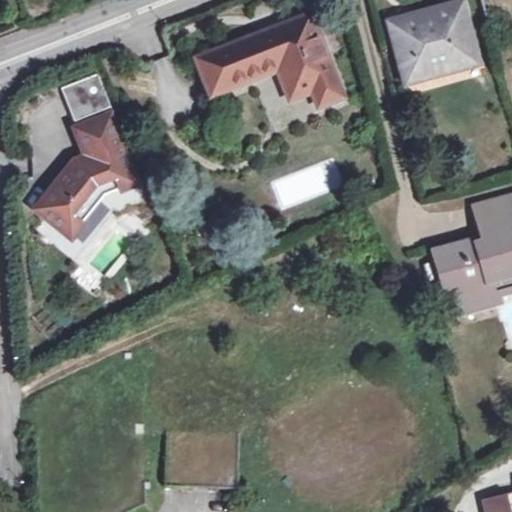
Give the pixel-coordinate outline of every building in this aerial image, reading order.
[(419,64),(424,81),(478,67),(462,6),(391,25),(403,69),(419,64)] [(314,94),(338,84),(312,15),(197,61),(212,99),(279,72),(291,103),(314,94)] [(419,64),(403,69),(407,85),(424,81),(419,64)] [(338,84),(314,94),(320,110),(344,99),(338,84)] [(78,229),(83,235),(109,212),(141,200),(116,133),(84,146),(95,175),(83,180),(88,186),(81,192),(76,187),(43,216),(65,240),(78,229)] [(88,186),(83,180),(76,187),(81,192),(88,186)] [(465,291),(470,310),(498,302),(497,297),(511,292),(511,198),(477,209),(487,244),(473,249),(472,244),(438,254),(450,296),(465,291)] [(78,229),(65,240),(72,247),(83,235),(78,229)] [(465,291),(450,296),(456,315),(470,310),(465,291)] [(166,487),(238,489),(240,435),(168,431),(166,487)] [(511,511),(511,493),(483,500),(486,511),(511,511)]
